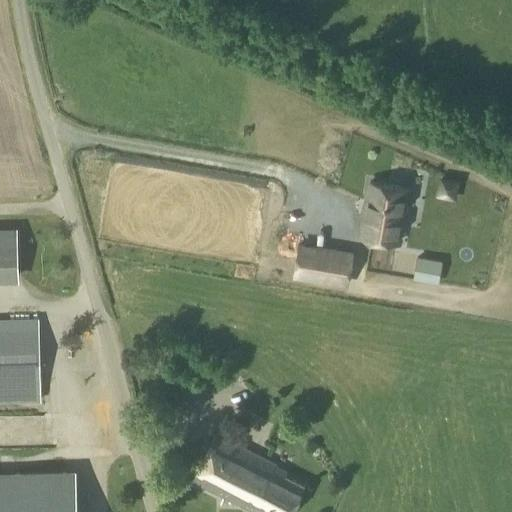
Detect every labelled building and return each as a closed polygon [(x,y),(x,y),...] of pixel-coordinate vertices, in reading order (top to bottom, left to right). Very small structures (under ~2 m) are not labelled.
[(397,243),(406,189),(369,182),(360,236),(397,243)] [(2,228),(3,281),(18,281),(16,227),(2,228)] [(346,284),(351,254),(299,245),(294,275),(346,284)] [(441,260),(416,256),(413,280),(437,284),(441,260)] [(0,401),(40,401),(39,321),(0,321),(0,401)] [(264,511),(289,511),(303,485),(273,470),(276,465),(217,435),(193,482),(252,511),(254,507),(264,511)] [(0,511),(75,511),(75,474),(0,475),(0,511)]
